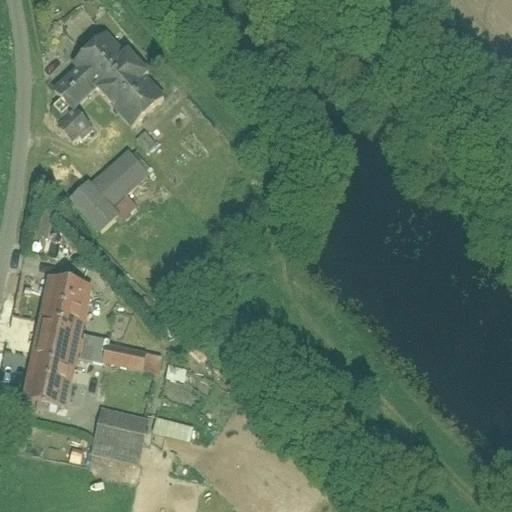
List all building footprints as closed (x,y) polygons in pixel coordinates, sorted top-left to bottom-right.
[(169,106),(106,39),(40,101),(62,124),(86,101),(128,145),(169,106)] [(114,227),(107,219),(147,184),(126,161),(86,197),(83,193),(62,212),(93,246),(114,227)] [(17,414),(62,423),(88,298),(43,289),(17,414)] [(104,356),(100,373),(138,382),(142,364),(104,356)] [(96,420),(86,462),(135,473),(144,430),(96,420)]
